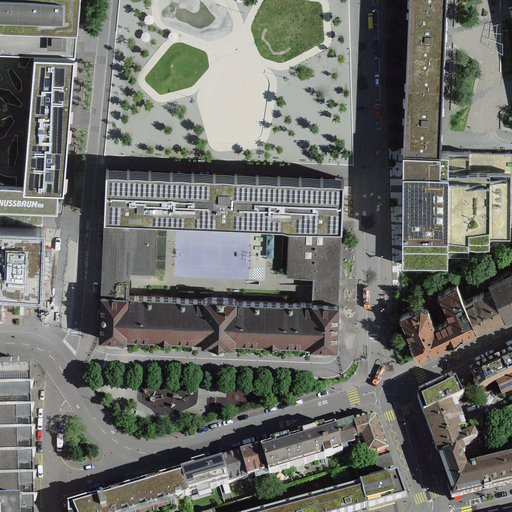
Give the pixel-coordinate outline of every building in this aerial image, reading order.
[(75,53),(79,0),(0,0),(0,50),(34,52),(68,53),(75,53)] [(408,0),(406,65),(444,67),(446,0),(408,0)] [(72,70),(68,70),(68,53),(34,52),(23,187),(58,188),(58,187),(58,173),(64,173),(64,174),(65,174),(69,119),(64,119),(64,115),(64,112),(70,112),(74,69),(72,69),(72,70)] [(440,150),(444,67),(406,65),(403,148),(440,150)] [(440,150),(403,148),(403,202),(402,264),(448,264),(448,254),(469,254),(469,244),(490,244),(490,234),(510,234),(511,170),(469,169),(469,151),(440,150)] [(106,169),(104,216),(157,218),(157,213),(290,219),(289,223),(341,225),(342,225),(344,178),(341,178),(341,179),(333,182),(332,182),(323,178),(323,177),(320,177),(320,178),(311,181),(301,177),(302,176),(299,176),(299,177),(290,180),(289,180),(280,176),(280,175),(277,175),(277,176),(268,180),(267,180),(259,175),(256,175),(247,179),(246,179),(237,174),(234,174),(225,178),(224,178),(215,174),(216,173),(213,173),(204,177),(203,177),(194,173),(194,172),(191,172),(191,173),(182,176),(181,176),(172,172),(173,171),(170,171),(161,175),(160,175),(151,171),(151,170),(148,171),(139,174),(138,174),(129,170),(129,169),(127,169),(127,170),(118,173),(117,173),(109,169),(106,169)] [(0,185),(0,210),(57,212),(58,188),(23,187),(0,185)] [(155,269),(157,218),(104,216),(104,217),(105,217),(104,245),(103,245),(102,265),(103,265),(102,292),(101,292),(100,310),(99,310),(99,312),(100,312),(100,317),(99,317),(98,319),(100,319),(99,337),(126,338),(126,337),(158,338),(158,339),(170,339),(170,338),(202,340),(202,343),(211,343),(211,346),(213,346),(223,346),(223,347),(225,347),(225,344),(235,344),(235,341),(267,342),(266,343),(278,344),(278,343),(310,344),(310,346),(337,347),(338,328),(339,329),(339,327),(338,327),(338,321),(339,321),(339,320),(338,320),(339,302),(338,302),(339,277),(342,227),(342,225),(289,223),(289,225),(287,274),(313,275),(312,302),(236,299),(236,297),(204,296),(204,298),(128,295),(129,268),(155,269)] [(43,228),(0,226),(0,290),(6,291),(41,293),(43,228)] [(462,281),(456,267),(450,270),(456,283),(462,281)] [(494,290),(506,315),(511,311),(511,270),(511,271),(495,279),(495,278),(490,280),(490,281),(494,290)] [(450,317),(446,319),(455,339),(463,335),(462,335),(477,328),(466,303),(456,283),(438,292),(450,317)] [(477,328),(506,315),(494,290),(485,294),(484,291),(473,296),(474,299),(466,303),(477,328)] [(417,355),(417,356),(447,342),(447,343),(455,339),(446,319),(435,324),(428,308),(421,305),(399,316),(410,338),(409,338),(417,355)] [(511,353),(500,359),(508,376),(511,374),(511,353)] [(508,376),(500,359),(471,372),(479,389),(496,382),(508,376)] [(0,511),(34,511),(34,507),(35,507),(35,506),(34,506),(34,501),(35,501),(35,500),(34,500),(34,498),(35,498),(34,498),(34,491),(35,491),(34,491),(33,487),(35,487),(34,487),(33,487),(33,481),(34,481),(34,480),(33,480),(33,479),(35,479),(35,477),(33,477),(32,456),(34,456),(34,455),(32,455),(32,434),(33,434),(33,432),(32,432),(31,411),(33,411),(32,410),(31,410),(30,389),(32,389),(32,387),(30,387),(30,362),(28,362),(28,364),(18,364),(18,363),(18,364),(9,364),(8,364),(0,364),(0,511)] [(502,394),(502,395),(511,390),(511,374),(508,376),(496,382),(502,394)] [(450,402),(463,397),(455,380),(418,398),(424,415),(450,402)] [(424,415),(433,439),(458,430),(460,429),(457,421),(463,419),(459,410),(454,412),(450,402),(424,415)] [(511,408),(503,413),(508,425),(511,422),(511,408)] [(388,448),(377,417),(373,415),(353,420),(358,436),(353,438),(355,442),(356,448),(360,447),(364,447),(367,455),(388,448)] [(341,446),(355,442),(353,438),(358,436),(353,420),(335,425),(335,426),(341,446)] [(341,446),(335,426),(261,448),(268,471),(269,474),(269,475),(280,471),(279,471),(278,468),(324,455),(325,457),(324,457),(324,458),(343,453),(341,446)] [(439,456),(459,447),(477,439),(474,432),(461,438),(458,430),(433,439),(439,456)] [(261,448),(261,447),(241,453),(248,477),(268,471),(261,448)] [(463,494),(483,489),(478,468),(472,470),(471,468),(467,469),(462,455),(459,447),(439,456),(452,492),(450,493),(452,499),(463,496),(463,494)] [(221,459),(228,483),(248,477),(241,453),(221,459)] [(378,470),(394,465),(390,453),(374,458),(378,470)] [(511,456),(483,463),(484,467),(478,468),(483,489),(484,489),(484,490),(492,488),(491,487),(511,482),(511,456)] [(228,483),(221,459),(205,464),(204,460),(191,464),(192,468),(185,470),(181,471),(188,495),(228,483)] [(193,511),(188,495),(181,471),(102,495),(100,495),(98,496),(96,497),(90,499),(90,498),(67,505),(68,506),(67,507),(68,511),(193,511)] [(361,485),(367,508),(406,498),(398,473),(388,476),(388,475),(370,480),(370,481),(360,483),(361,485)] [(251,488),(254,496),(264,493),(262,485),(251,488)] [(312,498),(315,511),(351,511),(367,508),(361,485),(312,498)] [(264,511),(315,511),(312,498),(264,511)]
